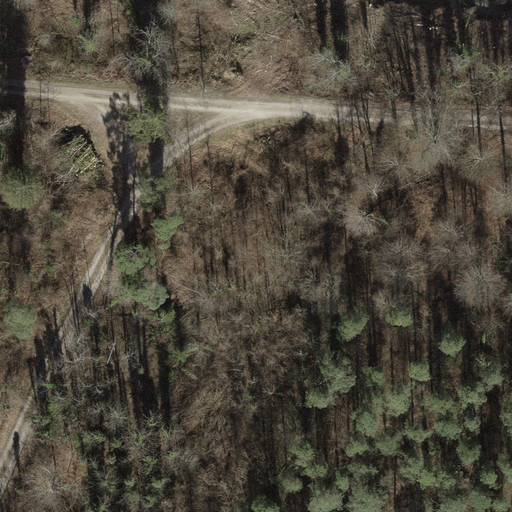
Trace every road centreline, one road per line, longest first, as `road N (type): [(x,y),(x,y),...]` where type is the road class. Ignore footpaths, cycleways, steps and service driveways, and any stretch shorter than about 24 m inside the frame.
road 1 (track): [(0,86),(511,122)]
road 2 (track): [(257,106),(201,129),(132,200),(0,482)]
road 3 (track): [(132,200),(131,162),(117,132),(64,92)]
